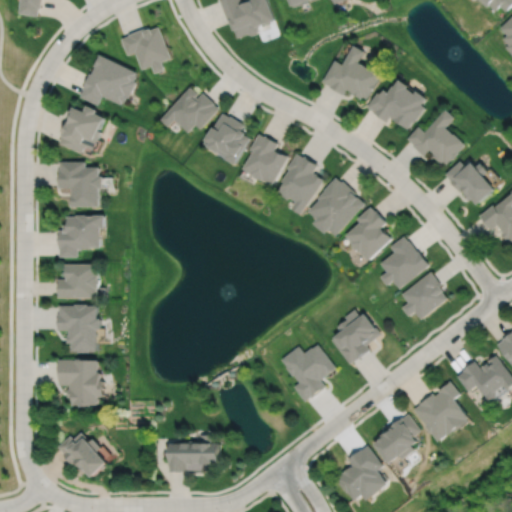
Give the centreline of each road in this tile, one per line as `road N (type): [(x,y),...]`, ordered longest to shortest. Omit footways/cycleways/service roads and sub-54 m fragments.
road 1 (residential): [(183,0),(235,72),(337,131),(414,194),(498,297)]
road 2 (residential): [(42,485),(22,439),(24,153),(45,68)]
road 3 (residential): [(0,507),(42,485),(86,505),(218,502),(281,465)]
road 4 (residential): [(281,465),(511,285)]
